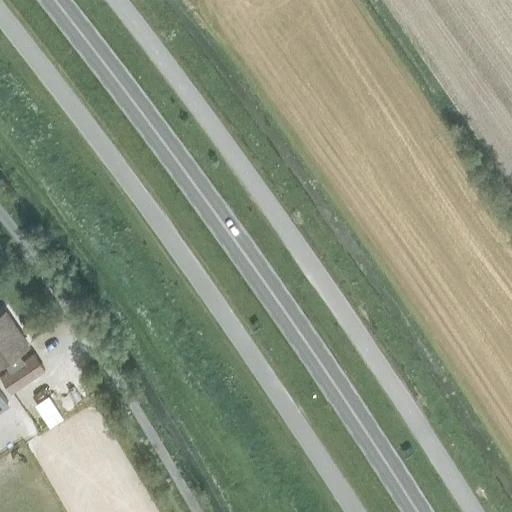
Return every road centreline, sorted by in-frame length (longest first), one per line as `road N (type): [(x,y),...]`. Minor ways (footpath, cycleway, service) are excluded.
road 1 (primary): [(415,511),(186,175),(53,0)]
road 2 (unclassified): [(115,0),(292,237),(473,511)]
road 3 (unclassified): [(0,14),(149,211),(353,511)]
